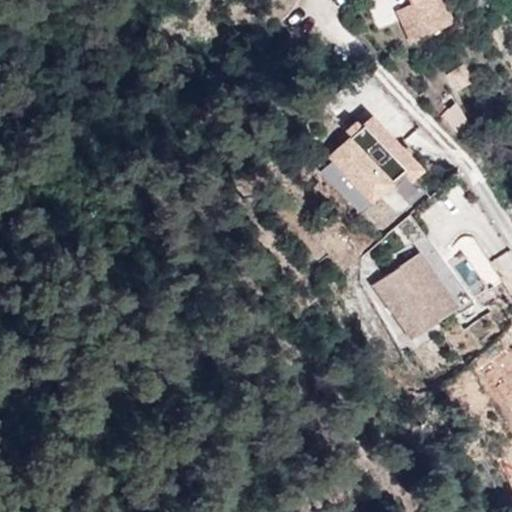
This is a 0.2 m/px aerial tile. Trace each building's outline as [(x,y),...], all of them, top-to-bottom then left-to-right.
[(399,33),(432,25),(424,0),(395,0),(393,1),(399,33)] [(424,0),(432,25),(442,23),(436,0),(424,0)] [(448,76),(458,92),(458,93),(473,84),(462,67),(448,76)] [(379,121),(369,130),(415,176),(423,185),(424,184),(425,183),(431,177),(379,121)] [(369,130),(335,162),(382,209),(415,176),(370,132),(369,130)] [(295,206),(279,221),(323,273),(339,259),(295,206)] [(460,298),(418,248),(373,284),(415,336),(460,298)]
